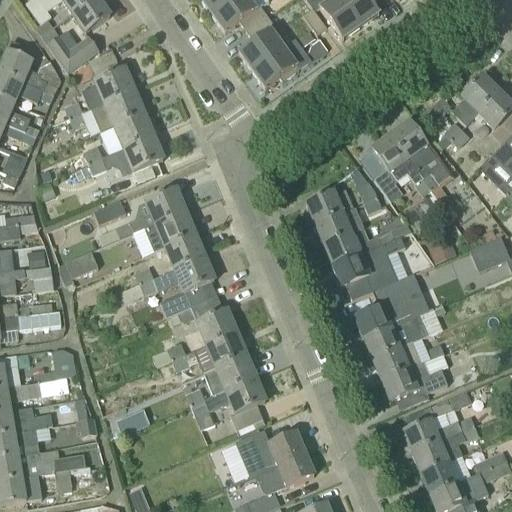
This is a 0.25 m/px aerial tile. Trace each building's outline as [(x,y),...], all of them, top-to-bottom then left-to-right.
[(62,5),(72,18),(95,1),(94,0),(37,0),(25,9),(39,29),(35,32),(41,41),(52,32),(47,24),(50,22),(46,16),(62,5)] [(198,0),(211,19),(237,0),(198,0)] [(260,11),(255,14),(245,0),(237,0),(211,19),(224,38),(239,27),(246,37),(267,21),(260,11)] [(360,31),(337,0),(311,0),(305,5),(312,14),(314,17),(319,13),(341,44),(360,31)] [(378,18),(371,7),(381,1),(380,0),(337,0),(360,31),(378,18)] [(95,1),(72,18),(86,37),(109,21),(95,1)] [(302,21),(316,40),(326,33),(314,17),(312,14),(302,21)] [(270,35),(274,31),(267,21),(246,37),(253,46),(238,57),(251,75),(283,53),(270,35)] [(67,77),(86,64),(98,55),(88,42),(70,55),(59,40),(58,41),(52,32),(41,41),(67,77)] [(297,50),(311,41),(308,35),(293,45),(297,50)] [(0,69),(0,76),(24,87),(53,99),(60,85),(49,66),(38,72),(36,78),(29,75),(33,65),(20,60),(24,51),(11,45),(0,69)] [(282,87),(298,75),(309,67),(293,45),(283,53),(251,75),(264,94),(279,83),(282,87)] [(95,89),(80,95),(89,115),(90,114),(104,109),(133,96),(124,73),(94,86),(95,89)] [(53,99),(24,87),(0,76),(0,101),(14,108),(18,100),(37,108),(39,103),(50,107),(53,99)] [(465,131),(478,118),(498,97),(482,81),(461,102),(464,104),(458,110),(462,114),(455,121),(465,131)] [(133,96),(104,109),(90,114),(100,137),(112,132),(143,119),(133,96)] [(511,110),(498,97),(478,118),(494,134),(511,115),(511,110)] [(14,108),(0,101),(0,126),(5,129),(35,142),(39,134),(27,130),(29,124),(11,116),(14,108)] [(450,113),(443,102),(415,121),(423,132),(450,113)] [(76,106),(62,112),(67,124),(68,123),(81,118),(76,106)] [(87,128),(83,117),(81,118),(68,123),(73,134),(87,128)] [(41,129),(44,121),(40,119),(36,127),(41,129)] [(152,141),(143,119),(112,132),(122,154),(152,141)] [(0,141),(2,137),(32,149),(35,142),(5,129),(0,126),(0,141)] [(390,140),(408,165),(430,195),(438,205),(445,215),(453,209),(446,199),(441,192),(454,183),(430,149),(427,152),(409,126),(390,140)] [(451,145),(461,135),(454,128),(435,147),(441,154),(450,146),(451,145)] [(451,145),(450,146),(457,153),(468,142),(461,135),(451,145)] [(511,138),(491,159),(511,179),(498,193),(505,200),(506,200),(511,194),(511,138)] [(371,154),(388,177),(390,177),(396,186),(406,179),(421,201),(430,195),(408,165),(390,140),(371,154)] [(122,154),(112,159),(121,181),(132,177),(133,177),(162,165),(152,141),(122,154)] [(100,163),(96,152),(82,158),(86,169),(100,163)] [(17,184),(26,163),(10,156),(9,159),(1,177),(5,178),(17,184)] [(105,174),(100,163),(86,169),(91,180),(105,174)] [(88,180),(84,172),(73,177),(76,185),(88,180)] [(2,186),(14,191),(17,184),(5,178),(2,186)] [(358,190),(362,200),(373,195),(367,186),(358,190)] [(44,205),(55,200),(50,188),(39,193),(44,205)] [(175,194),(145,206),(155,229),(184,217),(175,194)] [(353,213),(345,194),(334,199),(333,196),(305,208),(314,229),(353,213)] [(360,200),(363,208),(376,203),(373,195),(362,200),(360,200)] [(381,212),(376,203),(363,208),(367,218),(381,212)] [(125,219),(119,206),(93,217),(98,230),(125,219)] [(314,229),(323,250),(351,239),(363,234),(354,212),(353,213),(314,229)] [(153,257),(164,252),(194,240),(184,217),(155,229),(144,234),(153,257)] [(100,236),(134,223),(132,218),(98,230),(100,236)] [(4,231),(34,227),(33,220),(33,219),(3,222),(4,231)] [(0,231),(0,244),(19,242),(19,238),(37,235),(34,227),(4,231),(0,231)] [(129,228),(97,241),(102,252),(133,238),(129,228)] [(381,250),(394,245),(390,236),(378,241),(381,250)] [(425,246),(433,268),(455,260),(446,238),(425,246)] [(332,271),(359,259),(351,239),(323,250),(332,271)] [(194,240),(164,252),(174,275),(203,262),(194,240)] [(477,277),(505,265),(508,264),(499,242),(468,255),(477,277)] [(0,276),(12,275),(10,254),(0,255),(0,276)] [(26,257),(28,273),(44,271),(42,255),(26,257)] [(71,283),(97,272),(90,257),(64,268),(71,283)] [(368,281),(359,259),(332,271),(341,292),(368,281)] [(203,262),(174,275),(153,284),(139,290),(143,301),(157,295),(157,296),(179,287),(183,297),(159,308),(165,323),(190,313),(184,298),(213,286),(203,262)] [(71,284),(71,283),(64,268),(59,270),(58,270),(58,276),(63,287),(71,284)] [(0,300),(15,299),(13,284),(32,281),(34,296),(53,294),(50,271),(32,274),(32,273),(12,275),(0,276),(0,300)] [(139,290),(153,284),(149,273),(134,279),(139,290)] [(16,308),(0,310),(0,323),(30,320),(50,318),(49,309),(29,311),(16,313),(16,308)] [(363,344),(390,332),(401,328),(394,310),(383,314),(381,311),(354,322),(363,344)] [(192,356),(206,350),(236,338),(226,315),(196,327),(198,331),(184,338),(192,356)] [(50,318),(30,320),(0,323),(0,353),(0,354),(0,352),(0,337),(18,335),(60,330),(59,317),(50,318)] [(399,353),(411,348),(427,341),(418,321),(411,323),(401,328),(390,332),(363,344),(372,365),(399,353)] [(236,338),(206,350),(216,373),(245,361),(236,338)] [(180,348),(152,360),(156,372),(171,365),(185,359),(180,348)] [(399,353),(372,365),(381,386),(408,374),(420,370),(420,369),(411,348),(399,353)] [(429,366),(443,360),(439,350),(425,356),(429,366)] [(511,365),(511,351),(497,358),(502,370),(511,365)] [(54,376),(35,379),(37,388),(39,388),(56,385),(56,384),(75,380),(71,359),(61,355),(51,357),(54,376)] [(185,359),(171,365),(175,376),(189,370),(185,359)] [(0,362),(0,394),(20,391),(15,360),(0,362)] [(245,361),(216,373),(203,379),(212,401),(255,383),(245,361)] [(420,370),(408,374),(381,386),(390,407),(424,392),(426,398),(446,389),(440,375),(429,380),(424,367),(420,369),(420,370)] [(190,411),(195,422),(199,433),(212,428),(207,417),(230,407),(235,419),(264,406),(255,383),(212,401),(204,405),(190,411)] [(0,394),(0,417),(10,416),(9,407),(41,401),(39,388),(37,388),(20,391),(0,394)] [(190,411),(204,405),(199,394),(185,400),(190,411)] [(472,407),(467,396),(424,414),(429,425),(452,415),(452,416),(472,407)] [(85,425),(84,417),(82,404),(71,405),(75,427),(85,425)] [(10,416),(0,417),(0,440),(14,438),(35,435),(46,433),(51,432),(48,418),(32,421),(31,412),(10,416)] [(115,426),(121,441),(149,429),(143,414),(115,426)] [(461,438),(475,432),(470,420),(448,429),(449,432),(435,438),(429,425),(402,437),(412,458),(461,438)] [(92,424),(91,424),(85,425),(75,427),(77,437),(80,436),(81,443),(95,440),(92,424)] [(475,432),(461,438),(412,458),(420,479),(448,468),(462,462),(457,450),(483,439),(480,430),(475,432)] [(14,438),(0,440),(0,463),(18,461),(38,457),(35,435),(14,438)] [(268,449),(273,461),(277,470),(304,459),(295,438),(268,449)] [(82,460),(58,463),(40,467),(38,457),(18,461),(0,463),(0,486),(35,481),(54,478),(68,475),(68,474),(84,471),(82,460)] [(490,473),(506,467),(502,458),(474,470),(477,479),(490,473)] [(273,497),(286,492),(313,480),(304,459),(277,470),(258,478),(258,483),(264,498),(267,500),(237,511),(275,511),(279,511),(273,497)] [(456,488),(429,499),(434,511),(475,511),(473,506),(488,499),(482,487),(510,476),(506,467),(490,473),(477,479),(456,488)] [(448,468),(420,479),(429,499),(456,488),(448,468)] [(68,475),(54,478),(57,496),(71,493),(68,475)] [(0,510),(25,506),(39,504),(35,481),(0,486),(0,510)]
